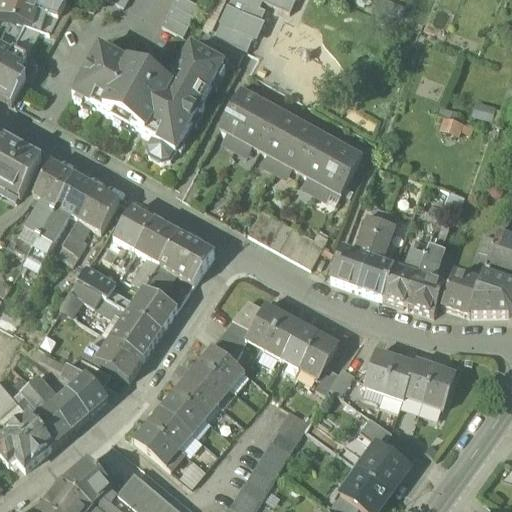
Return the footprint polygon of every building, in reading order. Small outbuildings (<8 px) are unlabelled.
[(6,0),(0,19),(0,24),(13,28),(24,32),(25,32),(32,34),(34,28),(38,13),(41,3),(31,0),(6,0)] [(103,0),(102,3),(123,14),(130,0),(103,0)] [(161,32),(183,43),(200,12),(178,0),(161,32)] [(233,0),(217,0),(201,38),(210,42),(226,4),(231,6),(233,0)] [(233,0),(231,6),(214,45),(246,59),(265,17),(259,14),(262,7),(289,20),(297,0),(233,0)] [(50,6),(41,3),(38,13),(44,15),(43,21),(58,26),(66,11),(50,6)] [(13,28),(0,55),(9,59),(12,55),(16,48),(24,32),(13,28)] [(53,35),(34,28),(32,34),(49,41),(53,35)] [(0,76),(3,71),(9,59),(0,55),(0,54),(0,76)] [(149,164),(161,170),(170,168),(174,160),(175,160),(223,72),(190,54),(169,93),(115,64),(117,60),(109,56),(107,59),(99,55),(85,81),(73,102),(132,136),(151,146),(148,153),(147,155),(149,164)] [(9,59),(3,71),(16,79),(26,63),(12,55),(9,59)] [(25,84),(16,79),(3,71),(0,76),(0,104),(11,111),(25,84)] [(227,140),(240,147),(260,109),(255,106),(259,99),(244,91),(240,98),(219,136),(227,140)] [(264,102),(259,99),(255,106),(260,109),(264,102)] [(270,105),(264,102),(260,109),(266,112),(270,105)] [(252,154),(260,158),(284,113),(270,105),(266,112),(260,109),(240,147),(252,154)] [(267,162),(280,169),(300,131),(295,128),(299,121),(284,113),(260,158),(267,162)] [(295,128),(300,131),(304,124),(299,121),(295,128)] [(440,121),(436,134),(459,142),(463,128),(440,121)] [(310,127),(304,124),(300,131),(306,134),(310,127)] [(292,176),(300,180),(324,135),(310,127),(306,134),(300,131),(280,169),(292,176)] [(307,184),(320,191),(340,153),(335,150),(339,143),(324,135),(300,180),(307,184)] [(221,151),(234,158),(240,147),(227,140),(221,151)] [(40,164),(0,142),(0,186),(22,198),(40,164)] [(335,150),(340,153),(344,146),(339,143),(335,150)] [(350,149),(344,146),(340,153),(346,156),(350,149)] [(252,154),(240,147),(234,158),(246,165),(252,154)] [(346,156),(340,153),(320,191),(332,198),(340,202),(361,165),(361,164),(365,157),(350,149),(346,156)] [(261,173),(274,179),(280,169),(267,162),(261,173)] [(292,176),(280,169),(274,179),(287,186),(292,176)] [(42,208),(26,236),(39,243),(56,215),(74,183),(51,170),(50,170),(32,203),(42,208)] [(69,222),(77,227),(96,195),(74,183),(56,215),(69,222)] [(301,195),(314,201),(320,191),(307,184),(301,195)] [(332,198),(320,191),(314,201),(327,208),(332,198)] [(96,195),(77,227),(90,234),(100,240),(119,208),(96,195)] [(445,210),(460,215),(464,204),(449,198),(445,210)] [(377,214),(373,226),(381,229),(385,217),(377,214)] [(52,251),(69,222),(56,215),(39,243),(52,251)] [(127,254),(135,259),(154,228),(132,215),(113,247),(127,254)] [(247,240),(258,246),(271,222),(261,216),(247,240)] [(385,217),(381,229),(394,233),(398,221),(385,217)] [(258,246),(268,252),(282,227),(271,222),(258,246)] [(368,263),(381,229),(373,226),(368,224),(357,255),(360,256),(359,260),(368,263)] [(82,247),(90,234),(77,227),(62,253),(78,261),(86,249),(82,247)] [(268,252),(279,258),(292,233),(282,227),(268,252)] [(150,267),(159,272),(178,241),(154,228),(135,259),(150,267)] [(383,264),(394,233),(381,229),(368,263),(378,267),(380,263),(383,264)] [(437,231),(426,262),(435,265),(447,235),(437,231)] [(279,258),(289,263),(303,239),(292,233),(279,258)] [(27,263),(39,243),(26,236),(14,256),(27,263)] [(317,238),(313,245),(300,269),(310,275),(327,243),(317,238)] [(511,242),(499,238),(496,245),(490,262),(486,275),(492,277),(511,284),(511,242)] [(289,263),(300,269),(313,245),(303,239),(289,263)] [(214,261),(178,241),(159,272),(194,291),(214,261)] [(479,259),(490,262),(496,245),(485,241),(479,259)] [(41,271),(52,251),(39,243),(27,263),(41,271)] [(124,276),(135,259),(127,254),(121,264),(116,261),(111,269),(124,276)] [(330,287),(356,296),(368,263),(359,260),(343,254),(330,287)] [(410,274),(409,278),(419,281),(426,262),(411,257),(406,272),(410,274)] [(120,282),(131,288),(144,269),(147,271),(150,267),(135,259),(124,276),(120,282)] [(442,313),(469,323),(484,281),(486,275),(490,262),(479,259),(470,286),(453,280),(442,313)] [(440,267),(435,265),(426,262),(419,281),(428,284),(430,280),(435,282),(440,267)] [(356,296),(381,306),(393,273),(378,267),(368,263),(356,296)] [(408,314),(419,281),(409,278),(394,273),(393,273),(381,306),(382,306),(408,314)] [(77,289),(106,306),(111,297),(114,292),(86,275),(77,289)] [(486,275),(484,281),(490,283),(492,277),(486,275)] [(444,289),(428,284),(419,281),(408,314),(434,323),(444,289)] [(511,290),(490,283),(484,281),(469,323),(508,322),(511,319),(511,290)] [(82,307),(112,325),(119,323),(121,320),(126,323),(129,319),(106,306),(77,289),(59,317),(71,324),(82,307)] [(131,316),(129,319),(162,338),(177,316),(144,296),(136,309),(131,316)] [(106,306),(129,319),(131,316),(126,313),(129,308),(111,297),(106,306)] [(236,329),(251,338),(263,315),(249,307),(232,327),(233,328),(236,329)] [(265,312),(263,315),(251,338),(245,348),(263,357),(283,322),(265,312)] [(126,323),(110,347),(143,367),(162,338),(129,319),(126,323)] [(300,331),(283,322),(263,357),(281,367),(300,331)] [(233,328),(226,336),(244,350),(245,348),(251,338),(236,329),(233,328)] [(318,341),(300,331),(281,367),(298,377),(318,341)] [(226,336),(220,344),(239,360),(244,350),(226,336)] [(336,351),(318,341),(298,377),(316,386),(336,351)] [(233,370),(239,360),(220,344),(212,353),(213,354),(233,370)] [(128,388),(143,367),(110,347),(103,359),(91,352),(84,362),(128,388)] [(200,370),(227,392),(237,380),(240,376),(233,370),(213,354),(200,370)] [(364,394),(383,401),(395,367),(376,360),(364,394)] [(414,373),(395,367),(383,401),(402,408),(404,404),(414,373)] [(415,369),(414,373),(404,404),(422,410),(434,376),(415,369)] [(60,381),(76,390),(86,382),(87,381),(66,370),(60,381)] [(214,407),(227,392),(200,370),(187,385),(214,407)] [(87,381),(106,392),(111,383),(92,372),(87,381)] [(325,401),(329,396),(338,382),(328,375),(316,396),(325,401)] [(249,383),(240,376),(237,380),(246,387),(249,383)] [(342,376),(338,382),(329,396),(340,403),(352,383),(342,376)] [(454,382),(434,376),(422,410),(442,417),(454,382)] [(246,387),(237,380),(227,392),(236,399),(246,387)] [(37,382),(29,390),(49,414),(59,405),(37,382)] [(76,390),(67,398),(88,422),(107,406),(86,382),(76,390)] [(201,422),(214,407),(187,385),(174,400),(201,422)] [(41,421),(49,414),(29,390),(19,398),(41,421)] [(0,413),(6,420),(16,411),(0,391),(0,413)] [(59,405),(49,414),(70,438),(88,422),(67,398),(59,405)] [(188,438),(201,422),(174,400),(161,416),(188,438)] [(41,421),(31,429),(52,454),(70,438),(49,414),(41,421)] [(175,453),(188,438),(161,416),(148,431),(175,453)] [(290,417),(284,427),(302,439),(307,432),(309,429),(290,417)] [(205,425),(201,422),(188,438),(192,441),(205,425)] [(26,423),(9,439),(34,469),(52,454),(31,429),(26,423)] [(378,450),(381,453),(390,440),(374,429),(370,426),(360,440),(377,452),(378,450)] [(284,427),(278,437),(296,449),(302,439),(284,427)] [(162,468),(175,453),(148,431),(135,447),(162,468)] [(278,437),(272,447),(290,458),(296,449),(278,437)] [(179,456),(192,441),(188,438),(175,453),(179,456)] [(9,439),(0,446),(0,462),(8,471),(15,465),(25,477),(34,469),(9,439)] [(272,447),(266,456),(284,468),(290,458),(272,447)] [(365,460),(355,474),(391,500),(410,474),(381,453),(378,450),(377,452),(369,462),(365,460)] [(179,456),(175,453),(162,468),(171,476),(184,460),(179,456)] [(266,456),(260,466),(278,478),(284,468),(266,456)] [(91,510),(92,511),(112,495),(113,494),(88,466),(63,487),(91,510)] [(260,466),(254,476),(272,487),(278,478),(260,466)] [(382,511),(391,500),(355,474),(343,491),(347,493),(340,503),(352,511),(382,511)] [(254,476),(248,485),(266,497),(272,487),(254,476)] [(162,511),(166,508),(134,482),(119,500),(116,503),(127,511),(162,511)] [(248,485),(242,495),(260,507),(266,497),(248,485)] [(89,511),(91,510),(63,487),(60,490),(43,511),(89,511)] [(119,500),(112,495),(92,511),(93,511),(127,511),(116,503),(119,500)] [(242,495),(236,505),(247,511),(256,511),(260,507),(242,495)] [(333,511),(352,511),(340,503),(333,511)]
